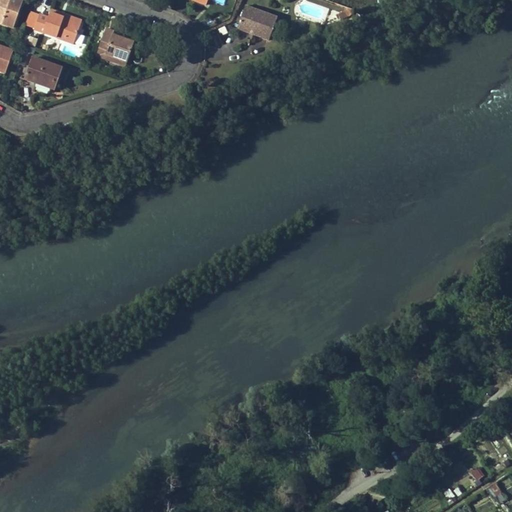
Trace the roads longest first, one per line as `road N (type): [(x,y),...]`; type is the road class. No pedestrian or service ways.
road 1 (residential): [(0,112),(24,126),(182,75),(189,26),(115,0)]
road 2 (residential): [(319,511),(449,438),(511,379)]
